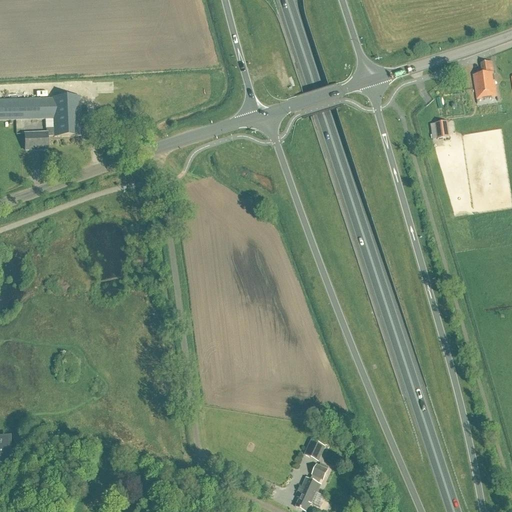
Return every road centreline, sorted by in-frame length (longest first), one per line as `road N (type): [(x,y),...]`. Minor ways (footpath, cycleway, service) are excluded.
road 1 (trunk): [(453,511),(286,0)]
road 2 (trunk): [(482,511),(459,400),(368,81)]
road 3 (trunk): [(258,116),(275,141),(420,511)]
road 4 (unclassified): [(158,149),(199,480)]
road 5 (tertiary): [(0,205),(158,149)]
road 6 (trunk): [(224,0),(258,116)]
